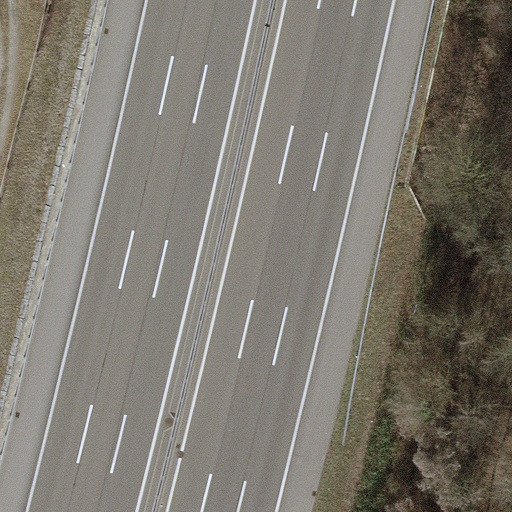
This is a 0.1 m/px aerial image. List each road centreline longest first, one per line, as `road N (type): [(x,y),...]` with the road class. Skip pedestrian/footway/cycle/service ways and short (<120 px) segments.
road 1 (motorway): [(202,0),(83,511)]
road 2 (motorway): [(223,511),(341,0)]
